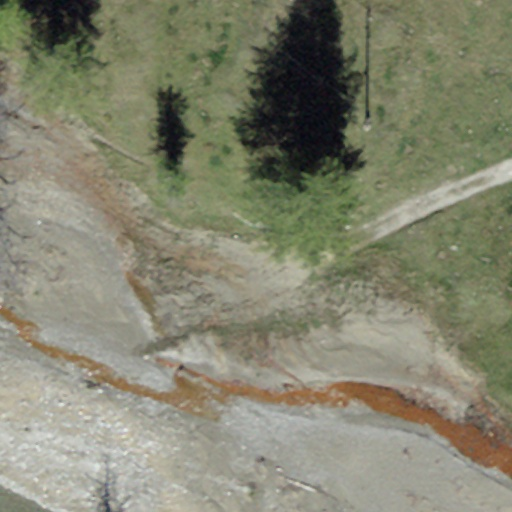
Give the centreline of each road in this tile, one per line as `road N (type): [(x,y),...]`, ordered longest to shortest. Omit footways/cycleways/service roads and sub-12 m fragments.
road 1 (track): [(0,182),(169,327),(511,173)]
road 2 (track): [(169,327),(0,410)]
